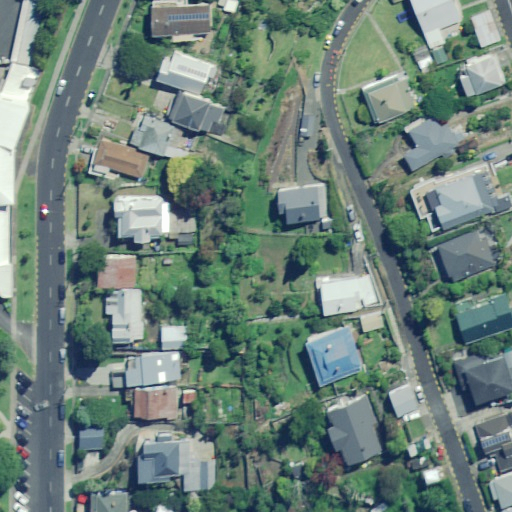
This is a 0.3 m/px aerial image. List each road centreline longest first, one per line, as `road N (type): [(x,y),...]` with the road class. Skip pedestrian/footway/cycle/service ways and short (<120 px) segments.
road 1 (residential): [(362,0),(335,39),(330,104),(475,511)]
road 2 (residential): [(50,511),(52,163),(106,0)]
